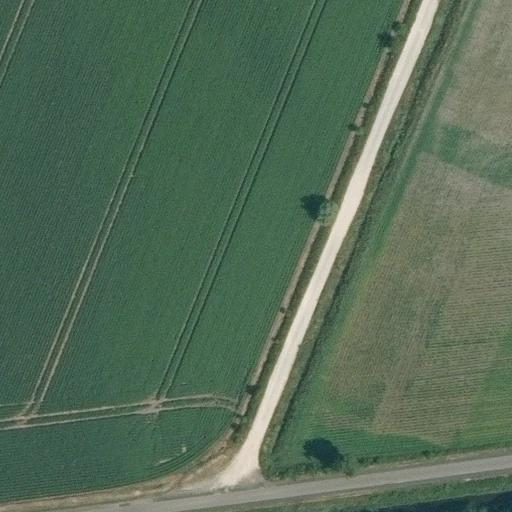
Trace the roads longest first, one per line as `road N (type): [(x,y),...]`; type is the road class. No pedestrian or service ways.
road 1 (track): [(438,0),(238,497)]
road 2 (unclassified): [(511,462),(132,511)]
